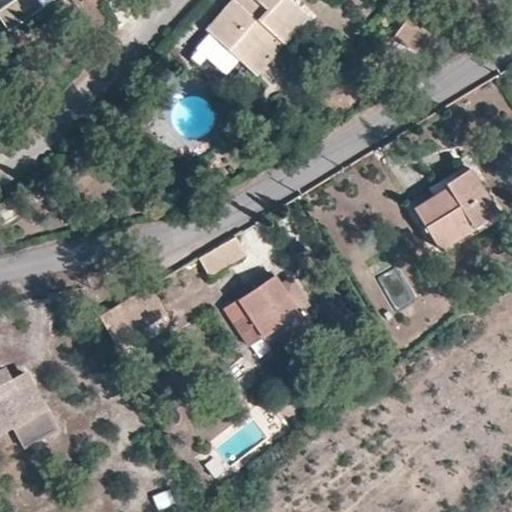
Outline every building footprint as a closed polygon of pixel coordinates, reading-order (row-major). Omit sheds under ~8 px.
[(0,0),(0,16),(23,0),(0,0)] [(230,0),(204,31),(253,73),(306,13),(291,0),(230,0)] [(451,178),(454,183),(432,197),(413,209),(438,248),(496,213),(467,168),(451,178)] [(427,189),(432,197),(454,183),(451,178),(448,176),(427,189)] [(244,254),(232,235),(196,256),(208,275),(244,254)] [(238,297),(251,317),(286,295),(273,275),(238,297)] [(164,308),(149,284),(98,315),(112,339),(164,308)] [(248,345),(260,337),(269,350),(309,324),(300,311),(297,313),(286,295),(251,317),(238,297),(223,306),(248,345)] [(49,425),(21,373),(7,380),(5,377),(0,379),(0,427),(7,424),(18,446),(25,442),(33,438),(40,434),(38,431),(49,425)] [(51,428),(49,425),(38,431),(40,434),(51,428)] [(158,511),(175,506),(170,491),(153,497),(158,511)]
